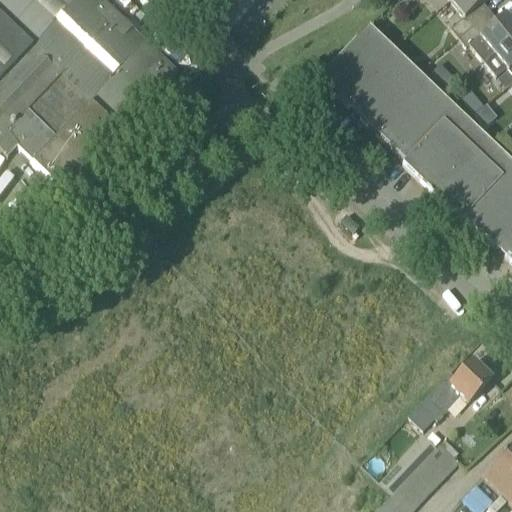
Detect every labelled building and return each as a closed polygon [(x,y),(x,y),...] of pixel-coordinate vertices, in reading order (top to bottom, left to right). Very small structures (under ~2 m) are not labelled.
[(7,136),(116,20),(111,16),(113,13),(111,15),(95,0),(79,0),(0,83),(0,154),(6,161),(18,150),(7,136)] [(0,0),(0,83),(79,0),(0,0)] [(457,42),(489,15),(482,6),(489,0),(454,0),(449,5),(463,22),(450,32),(457,42)] [(483,65),(492,58),(511,41),(511,26),(504,17),(497,24),(489,15),(457,42),(465,51),(468,48),(483,65)] [(55,143),(145,48),(116,20),(7,136),(18,150),(34,165),(55,143)] [(317,82),(361,124),(411,71),(368,29),(317,82)] [(506,75),(511,81),(511,41),(492,58),(483,65),(495,80),(504,72),(506,75)] [(31,168),(61,197),(175,76),(145,48),(55,143),(34,165),(31,168)] [(305,71),(313,78),(323,67),(315,60),(305,71)] [(402,169),(454,112),(441,100),(411,71),(361,124),(404,165),(401,168),(402,169)] [(460,224),(511,168),(454,112),(402,169),(460,224)] [(506,263),(511,256),(511,168),(460,224),(461,225),(463,222),(506,263)] [(449,377),(419,409),(436,425),(443,417),(444,419),(461,400),(468,407),(490,382),(472,365),(455,383),(449,377)] [(420,467),(429,458),(435,452),(422,440),(379,487),(391,498),(394,494),(403,485),(412,476),(420,467)] [(439,448),(435,452),(429,458),(448,476),(457,466),(439,448)] [(511,448),(482,481),(511,510),(511,448)] [(439,485),(448,476),(429,458),(420,467),(439,485)] [(420,467),(412,476),(431,494),(439,485),(420,467)] [(431,494),(412,476),(403,485),(422,503),(431,494)] [(403,485),(394,494),(412,511),(413,511),(422,503),(403,485)] [(394,511),(412,511),(394,494),(391,498),(385,504),(394,511)]
